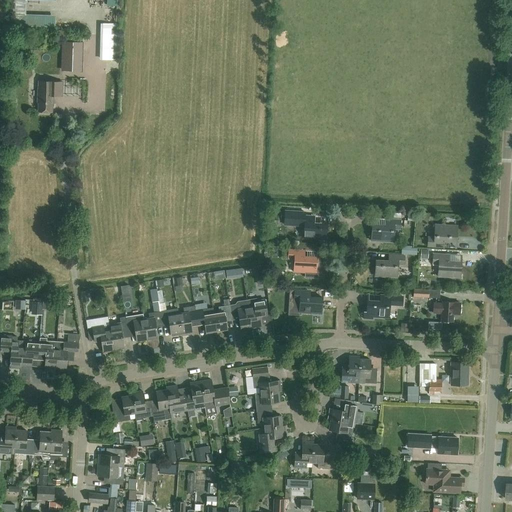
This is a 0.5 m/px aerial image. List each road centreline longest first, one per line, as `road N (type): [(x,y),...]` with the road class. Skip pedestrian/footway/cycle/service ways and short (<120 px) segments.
road 1 (residential): [(84,401),(104,379),(319,344)]
road 2 (tertiary): [(496,329),(506,165)]
road 3 (tertiary): [(485,511),(494,349)]
road 4 (residential): [(339,341),(494,349)]
road 5 (residential): [(339,341),(347,221)]
